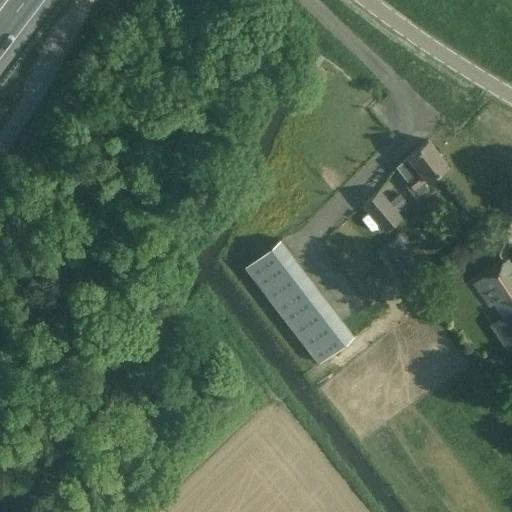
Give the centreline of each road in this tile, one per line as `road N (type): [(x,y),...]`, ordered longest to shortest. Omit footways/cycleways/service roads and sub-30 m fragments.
road 1 (unclassified): [(511,98),(372,0)]
road 2 (unclassified): [(0,145),(85,0)]
